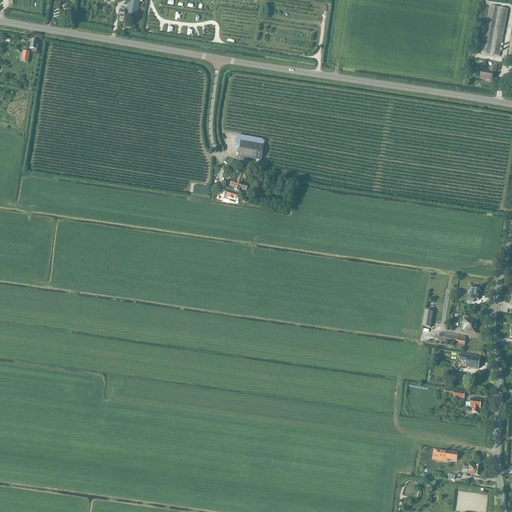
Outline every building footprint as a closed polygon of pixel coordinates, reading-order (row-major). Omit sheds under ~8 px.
[(119,21),(127,22),(128,15),(137,16),(139,0),(128,0),(127,12),(120,11),(119,16),(120,16),(119,21)] [(490,6),(481,53),(499,56),(508,9),(490,6)] [(72,9),(67,8),(66,12),(68,12),(68,13),(60,12),(59,18),(70,19),(71,13),(72,13),(72,9)] [(490,72),(482,70),(480,79),(484,79),(485,78),(487,79),(487,80),(492,81),(493,76),(495,77),(497,68),(491,67),(490,72)] [(240,142),(238,157),(261,161),(264,146),(240,142)] [(231,186),(235,187),(234,190),(224,186),(223,189),(225,190),(238,194),(239,192),(240,189),(246,191),(248,185),(242,183),(244,176),(239,174),(236,182),(233,181),(231,186)] [(238,194),(225,190),(222,199),(234,203),(235,200),(237,201),(239,195),(238,194)] [(480,287),(473,286),(472,286),(471,298),(468,297),(467,301),(474,302),(474,299),(478,299),(478,300),(480,287)] [(433,312),(425,310),(422,326),(430,328),(433,312)] [(466,331),(475,333),(477,319),(464,318),(463,330),(466,330),(466,331)] [(454,347),(464,348),(466,336),(440,332),(438,340),(455,343),(454,347)] [(459,358),(467,359),(466,367),(478,368),(480,357),(475,356),(475,355),(460,353),(459,358)] [(453,372),(452,379),(464,380),(465,374),(453,372)] [(466,402),(466,407),(470,408),(472,408),(472,412),(473,413),(479,413),(479,409),(480,409),(481,400),(472,399),(471,403),(466,402)] [(438,450),(437,460),(442,461),(442,459),(457,461),(458,453),(438,450)] [(462,473),(462,463),(449,462),(448,479),(454,479),(454,473),(462,473)] [(467,464),(465,474),(472,475),(472,474),(475,474),(480,475),(481,466),(467,464)]
